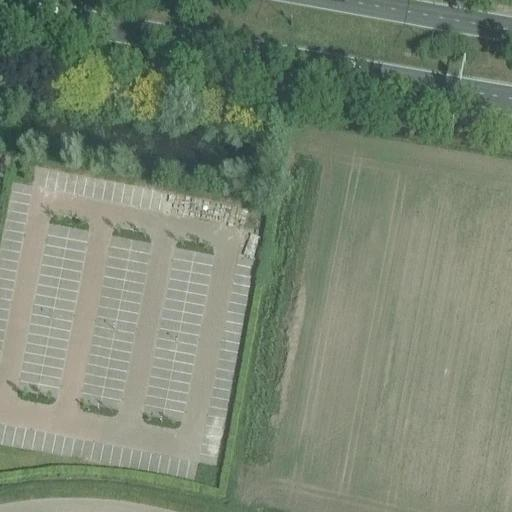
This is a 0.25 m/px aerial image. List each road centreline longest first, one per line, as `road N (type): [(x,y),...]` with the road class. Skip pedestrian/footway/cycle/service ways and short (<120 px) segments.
road 1 (primary): [(0,11),(511,102)]
road 2 (primary): [(511,31),(329,0)]
